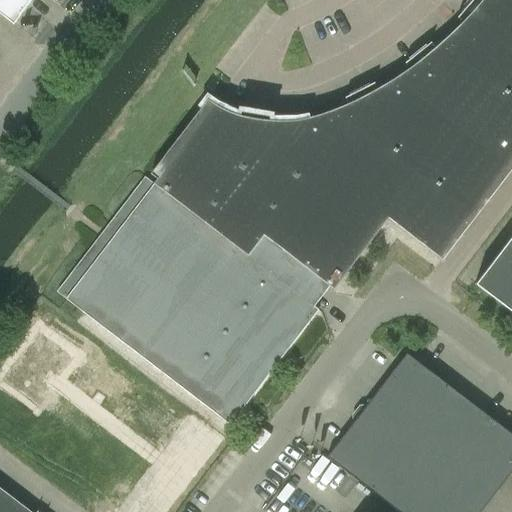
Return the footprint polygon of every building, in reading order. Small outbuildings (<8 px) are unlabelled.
[(0,0),(0,14),(13,24),(31,0),(0,0)] [(511,0),(480,0),(477,5),(473,9),(466,17),(458,26),(449,34),(440,43),(432,50),(423,57),(414,64),(406,70),(396,77),(387,82),(378,88),(368,94),(360,98),(355,100),(347,104),(341,107),(329,111),(323,113),(315,115),(305,118),(301,119),(295,120),(288,121),(281,121),(276,121),(268,121),(259,120),(253,119),(244,117),(236,114),(230,112),(217,108),(207,100),(150,174),(156,179),(153,183),(153,184),(65,299),(229,425),(318,310),(388,219),(442,260),(511,168),(511,0)] [(511,234),(474,284),(511,313),(511,234)] [(6,378),(40,404),(78,355),(43,329),(6,378)] [(388,505),(393,497),(467,401),(406,353),(326,457),(388,505)] [(511,434),(467,401),(393,497),(388,505),(397,511),(479,511),(511,470),(511,434)] [(30,511),(0,488),(0,511),(30,511)]
